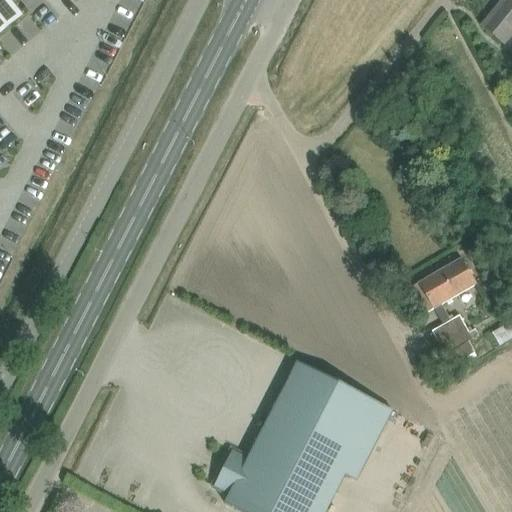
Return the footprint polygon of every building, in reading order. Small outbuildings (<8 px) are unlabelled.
[(0,0),(0,17),(15,5),(10,0),(0,0)] [(511,0),(503,0),(482,27),(497,39),(504,45),(511,35),(511,0)] [(450,321),(441,306),(476,287),(471,277),(461,259),(405,291),(421,318),(433,310),(442,324),(430,331),(446,359),(438,363),(445,374),(456,367),(454,365),(474,353),(469,344),(479,338),(474,330),(468,333),(458,316),(450,321)] [(511,321),(492,335),(499,347),(511,338),(511,321)] [(393,411),(297,363),(247,459),(231,451),(213,487),(229,495),(224,505),(238,511),(326,511),(345,476),(356,482),(393,411)]
